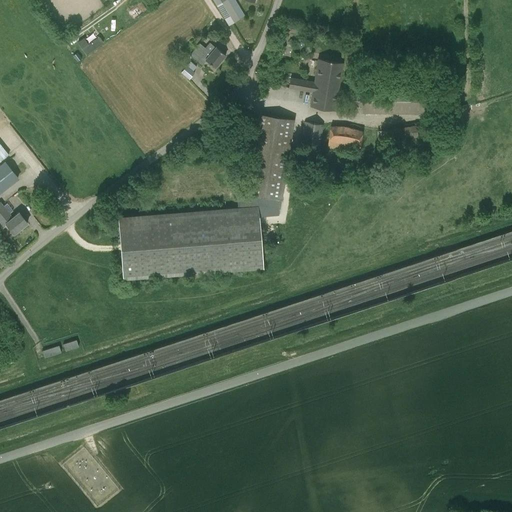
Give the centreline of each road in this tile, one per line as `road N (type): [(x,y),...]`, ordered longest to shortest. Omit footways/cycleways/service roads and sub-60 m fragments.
road 1 (unclassified): [(0,459),(511,291)]
road 2 (motorway): [(0,313),(511,146)]
road 3 (motorway): [(511,118),(0,285)]
road 4 (unclassified): [(0,281),(215,109),(252,65),(276,0)]
